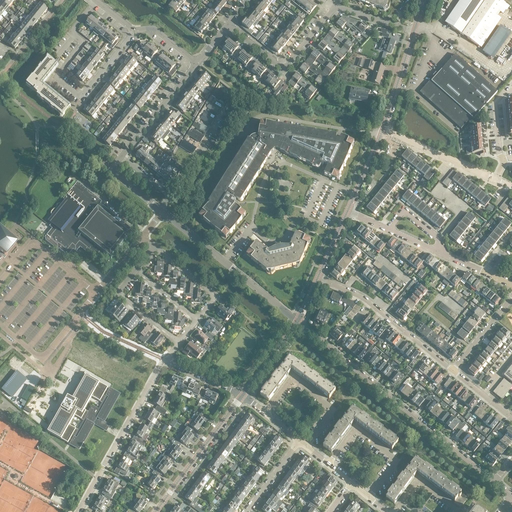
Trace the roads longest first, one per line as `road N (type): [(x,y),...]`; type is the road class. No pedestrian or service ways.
road 1 (residential): [(493,481),(297,321)]
road 2 (residential): [(229,26),(284,64),(334,7),(414,30)]
road 3 (residential): [(132,30),(80,96),(60,82),(80,47),(74,30),(96,2)]
road 4 (residential): [(511,285),(347,212)]
road 5 (residential): [(165,360),(78,511)]
road 6 (residential): [(297,321),(162,211)]
road 7 (residential): [(451,371),(374,304),(317,277)]
road 8 (residential): [(265,414),(293,377),(334,408),(305,445)]
road 9 (tertiary): [(155,511),(242,396)]
road 10 (residential): [(328,463),(355,428),(396,461),(369,498)]
road 11 (residential): [(497,178),(383,129)]
